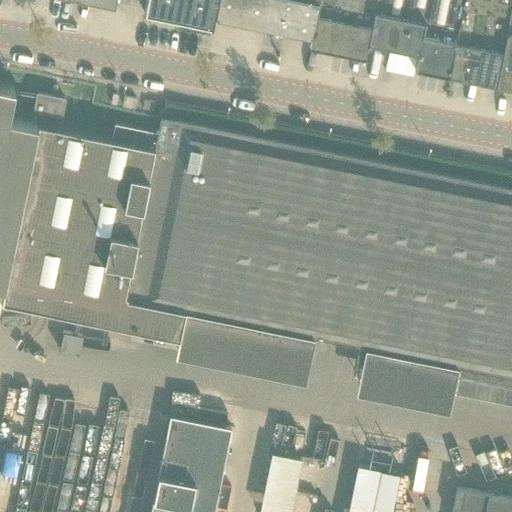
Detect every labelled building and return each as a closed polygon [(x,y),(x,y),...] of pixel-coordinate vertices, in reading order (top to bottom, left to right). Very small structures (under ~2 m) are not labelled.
[(211,25),(213,13),(216,0),(145,0),(143,12),(188,21),(190,14),(210,19),(208,25),(211,25)] [(311,34),(317,0),(216,0),(213,13),(309,32),(309,33),(311,34)] [(363,56),(366,43),(374,0),(317,0),(311,34),(308,45),(310,45),(311,41),(327,45),(326,48),(328,49),(328,46),(345,49),(344,52),(345,52),(346,49),(363,52),(362,56),(363,56)] [(374,0),(366,43),(368,43),(368,42),(416,52),(413,66),(447,73),(462,0),(374,0)] [(462,0),(447,73),(492,82),(494,83),(511,0),(462,0)] [(511,0),(494,83),(496,83),(497,77),(505,79),(504,87),(511,89),(511,0)] [(0,283),(3,284),(2,289),(0,296),(0,299),(30,306),(117,324),(124,295),(143,298),(184,307),(333,337),(334,336),(358,341),(357,342),(459,363),(478,367),(479,365),(490,368),(490,369),(494,370),(494,369),(504,371),(504,372),(511,373),(511,189),(160,117),(157,130),(143,128),(113,121),(110,137),(7,115),(12,86),(13,85),(0,82),(0,283)] [(33,108),(60,113),(64,97),(37,92),(33,108)] [(170,414),(149,511),(211,511),(229,426),(170,414)] [(289,511),(302,454),(271,447),(258,511),(263,511),(289,511)] [(354,463),(344,511),(389,511),(398,471),(378,468),(354,463)] [(511,511),(511,497),(455,486),(449,511),(511,511)]
